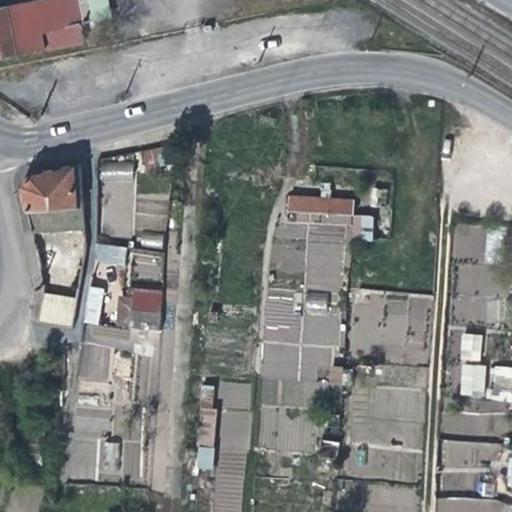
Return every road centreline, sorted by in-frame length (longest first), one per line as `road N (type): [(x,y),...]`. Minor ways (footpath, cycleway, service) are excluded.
road 1 (residential): [(511,117),(443,80),(347,69),(0,148)]
road 2 (track): [(168,511),(196,103)]
road 3 (track): [(97,125),(57,511)]
